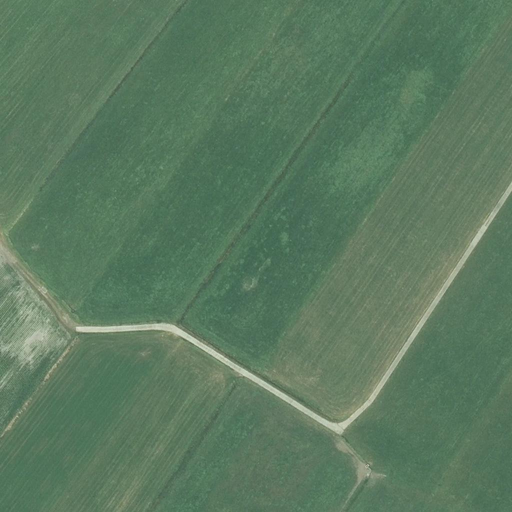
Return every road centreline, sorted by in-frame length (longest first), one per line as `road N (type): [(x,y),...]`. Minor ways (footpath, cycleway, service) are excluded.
road 1 (track): [(338,428),(174,328),(71,326),(0,237)]
road 2 (track): [(511,186),(369,403),(338,428)]
road 3 (track): [(338,428),(458,511)]
